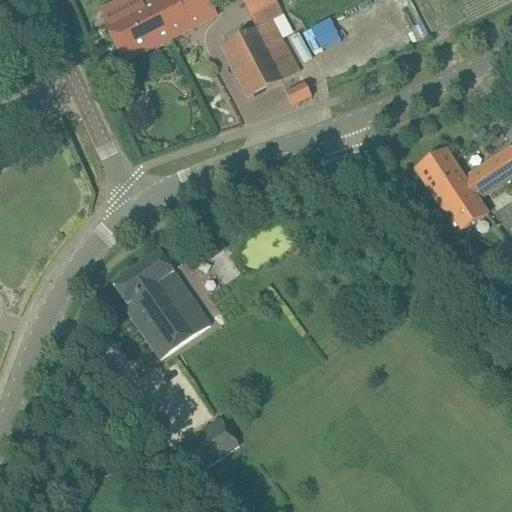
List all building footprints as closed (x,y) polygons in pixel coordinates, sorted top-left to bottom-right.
[(159,0),(152,4),(170,40),(215,17),(206,0),(159,0)] [(248,100),(299,74),(272,23),(284,17),(274,0),(240,0),(257,30),(239,39),(221,48),(248,100)] [(124,63),(170,40),(152,4),(106,27),(124,63)] [(334,20),(306,33),(317,57),(345,43),(334,20)] [(305,86),(286,95),(293,108),(312,99),(305,86)] [(458,236),(475,226),(488,216),(479,202),(511,179),(511,148),(464,180),(446,152),(415,172),(458,236)] [(511,235),(502,245),(496,250),(511,266),(501,275),(511,287),(511,235)] [(114,287),(125,303),(127,307),(131,304),(168,357),(211,327),(160,254),(114,287)] [(182,449),(200,475),(239,448),(221,421),(182,449)]
